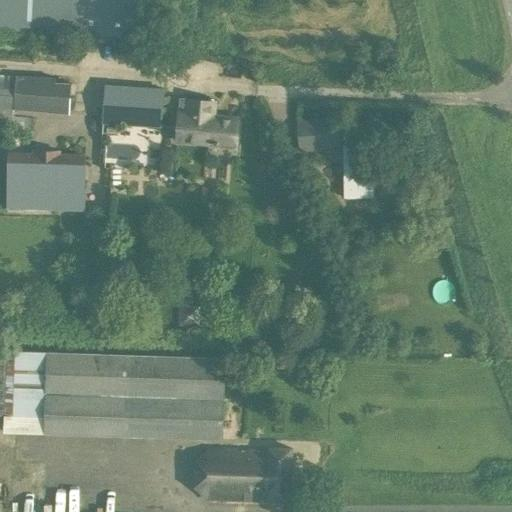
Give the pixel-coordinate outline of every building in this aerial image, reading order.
[(144,40),(147,0),(0,0),(0,30),(83,36),(83,35),(144,40)] [(0,114),(15,115),(15,109),(69,114),(71,85),(54,84),(55,79),(0,75),(0,114)] [(107,86),(104,121),(118,122),(121,87),(107,86)] [(149,89),(147,124),(161,125),(163,91),(149,89)] [(238,120),(213,118),(215,103),(189,100),(187,115),(179,114),(177,141),(235,147),(238,120)] [(339,117),(298,121),(300,151),(341,147),(339,117)] [(345,198),(373,198),(372,134),(344,134),(345,198)] [(35,151),(35,154),(10,153),(8,209),(85,210),(86,156),(61,155),(61,152),(35,151)] [(304,155),(290,163),(302,182),(315,174),(304,155)] [(179,305),(179,325),(199,325),(199,305),(179,305)] [(356,343),(369,345),(371,330),(358,328),(356,343)] [(5,416),(4,433),(46,434),(222,440),(224,359),(48,353),(13,352),(12,416),(5,416)] [(206,500),(290,501),(292,449),(268,448),(268,451),(207,449),(206,500)]
